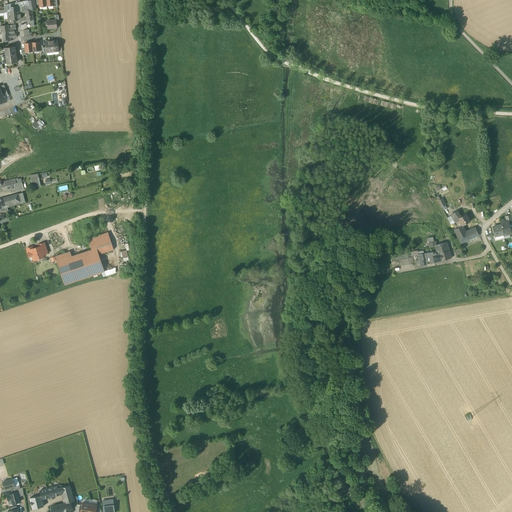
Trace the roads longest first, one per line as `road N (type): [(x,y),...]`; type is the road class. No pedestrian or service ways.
road 1 (track): [(172,511),(140,383),(152,0)]
road 2 (track): [(225,0),(275,62),(430,109),(511,113)]
road 3 (unclassified): [(145,211),(104,211),(0,247)]
